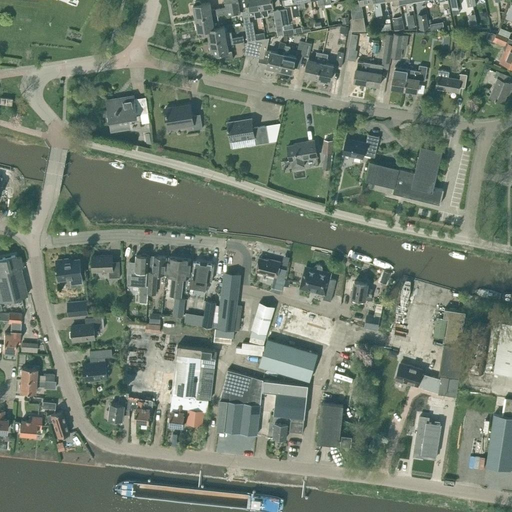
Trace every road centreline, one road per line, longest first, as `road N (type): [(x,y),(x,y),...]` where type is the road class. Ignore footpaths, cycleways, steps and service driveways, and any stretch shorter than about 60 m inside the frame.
road 1 (unclassified): [(511,501),(103,442),(76,413),(42,309),(32,242)]
road 2 (unclassified): [(465,243),(57,136)]
road 3 (residential): [(360,318),(253,293),(245,285),(246,253),(236,246),(125,235),(32,242)]
road 4 (residential): [(485,128),(359,110),(134,59)]
road 5 (unclassified): [(57,136),(33,96),(34,79),(134,59)]
road 6 (unknown): [(310,470),(322,376),(343,341),(359,333)]
